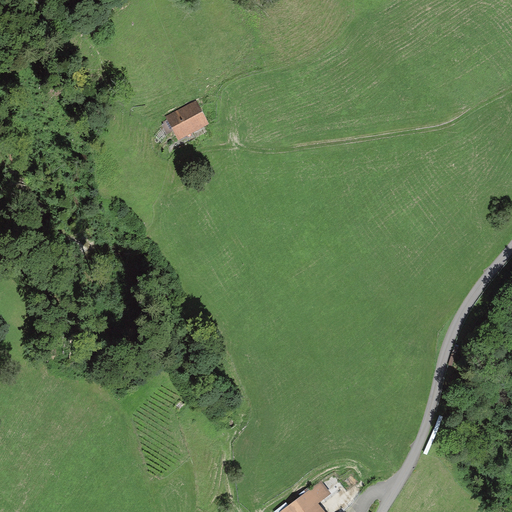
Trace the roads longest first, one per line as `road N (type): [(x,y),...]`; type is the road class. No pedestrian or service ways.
road 1 (unclassified): [(511,247),(452,331),(418,443),(382,511)]
road 2 (track): [(511,88),(434,127),(267,151),(237,147)]
